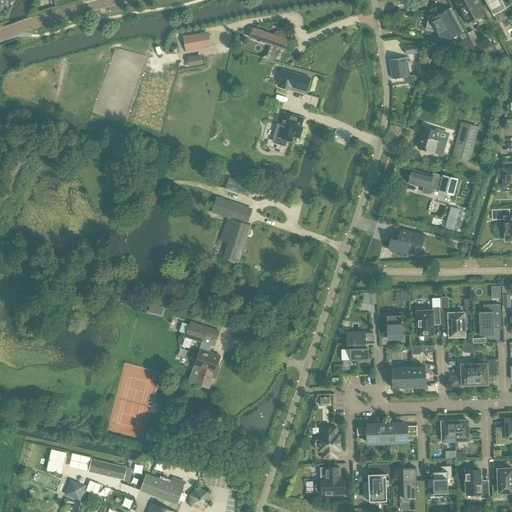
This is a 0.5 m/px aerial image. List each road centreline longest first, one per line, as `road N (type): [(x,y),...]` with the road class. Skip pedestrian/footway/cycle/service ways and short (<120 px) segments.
road 1 (unclassified): [(261,511),(381,142),(387,98),(377,0)]
road 2 (residential): [(511,402),(349,409)]
road 3 (residential): [(121,0),(0,37)]
